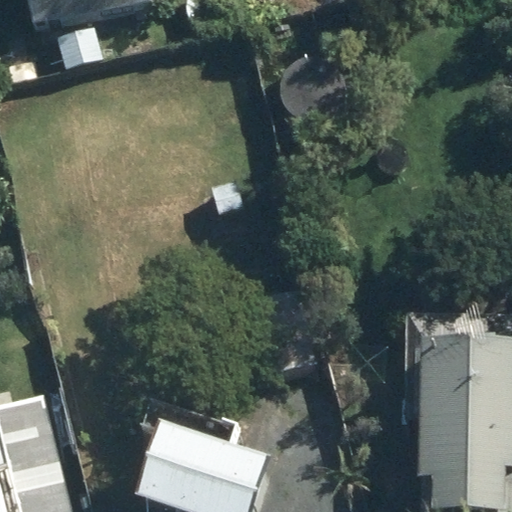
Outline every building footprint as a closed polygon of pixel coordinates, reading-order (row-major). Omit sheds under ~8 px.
[(35,0),(42,40),(159,19),(155,0),(35,0)] [(129,33),(62,49),(70,81),(111,71),(111,74),(137,69),(129,33)] [(322,380),(307,299),(259,308),(275,390),(322,380)] [(511,511),(511,335),(415,333),(413,440),(430,440),(428,511),(511,511)] [(152,511),(278,511),(286,489),(274,486),(282,460),(156,420),(147,449),(170,456),(152,511)]
